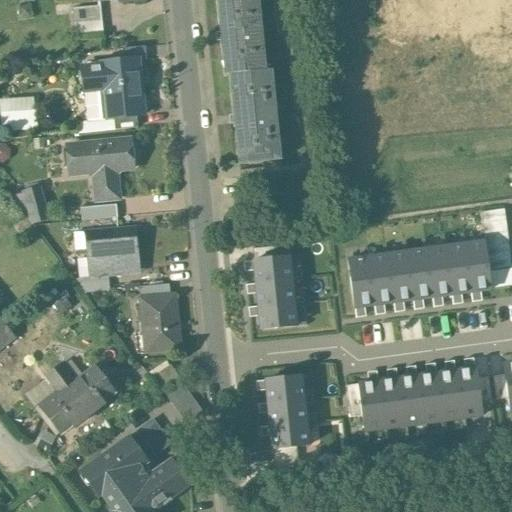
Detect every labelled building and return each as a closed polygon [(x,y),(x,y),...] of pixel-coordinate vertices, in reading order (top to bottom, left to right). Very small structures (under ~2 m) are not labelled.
[(217,0),(219,16),(259,13),(257,0),(217,0)] [(99,6),(73,8),(74,23),(101,20),(99,6)] [(259,13),(219,16),(225,75),(230,74),(265,70),(259,13)] [(102,35),(101,20),(74,23),(76,37),(102,35)] [(145,47),(117,50),(118,60),(139,58),(146,57),(145,47)] [(118,60),(104,61),(104,65),(84,67),(86,92),(107,90),(110,118),(113,117),(136,115),(145,114),(139,58),(118,60)] [(265,70),(230,74),(239,164),(280,160),(271,70),(265,70)] [(0,96),(1,127),(36,126),(35,95),(0,96)] [(136,115),(113,117),(115,130),(138,127),(136,115)] [(130,141),(67,147),(69,165),(92,163),(95,201),(119,199),(115,162),(131,160),(130,141)] [(42,188),(24,192),(33,225),(50,220),(42,188)] [(116,205),(92,207),(93,220),(117,218),(116,205)] [(482,224),(505,221),(505,216),(504,209),(480,213),(482,224)] [(505,221),(482,224),(483,236),(507,233),(506,226),(505,221)] [(134,229),(75,234),(76,250),(76,255),(87,254),(88,261),(90,278),(90,279),(108,277),(123,275),(122,265),(138,264),(134,229)] [(508,239),(507,233),(483,236),(484,243),(485,247),(508,244),(508,239)] [(465,245),(471,293),(479,292),(490,290),(488,271),(486,260),(485,247),(484,243),(465,245)] [(485,247),(486,260),(510,257),(509,251),(508,244),(485,247)] [(460,294),(471,293),(465,245),(445,248),(452,295),(460,294)] [(254,261),(276,258),(275,247),(253,249),(254,255),(254,261)] [(67,256),(65,248),(56,250),(59,258),(69,273),(79,267),(70,254),(67,256)] [(426,250),(432,298),(441,297),(452,295),(445,248),(426,250)] [(426,250),(406,253),(413,301),(421,300),(432,298),(426,250)] [(387,255),(393,303),(401,302),(413,301),(406,253),(387,255)] [(387,255),(368,258),(374,306),(383,304),(393,303),(387,255)] [(255,285),(292,281),(289,257),(276,258),(254,261),(252,261),(253,270),(255,285)] [(510,257),(486,260),(488,271),(511,268),(511,263),(510,257)] [(374,306),(368,258),(348,261),(354,308),(363,307),(374,306)] [(90,279),(90,278),(73,280),(84,293),(109,291),(108,277),(90,279)] [(256,293),(257,308),(294,304),(292,281),(255,285),(256,293)] [(169,286),(138,289),(139,300),(144,300),(170,299),(169,286)] [(170,299),(144,300),(146,336),(153,336),(154,352),(181,350),(178,298),(170,299)] [(294,304),(257,308),(258,317),(260,331),(297,327),(294,304)] [(2,327),(0,328),(0,348),(12,340),(2,327)] [(154,370),(171,388),(183,377),(165,359),(154,370)] [(509,413),(511,412),(511,363),(503,365),(504,376),(507,399),(509,413)] [(55,373),(88,417),(104,404),(102,401),(114,392),(95,368),(87,374),(86,372),(80,377),(81,379),(77,382),(65,366),(55,373)] [(456,372),(462,419),(482,416),(480,402),(477,379),(476,369),(468,370),(456,372)] [(448,373),(436,375),(442,422),(462,419),(456,372),(448,373)] [(88,417),(55,373),(47,380),(59,396),(55,399),(54,397),(47,402),(49,404),(41,410),(59,434),(71,424),(74,427),(88,417)] [(417,377),(423,424),(442,422),(436,375),(428,376),(417,377)] [(507,399),(504,376),(498,377),(494,377),(497,400),(507,399)] [(265,390),(267,404),(304,401),(302,377),(265,380),(265,390)] [(409,378),(398,380),(404,427),(423,424),(417,377),(409,378)] [(477,379),(480,402),(491,401),(488,378),(483,378),(477,379)] [(378,382),(384,429),(404,427),(398,380),(390,381),(378,382)] [(364,432),(384,429),(378,382),(370,383),(358,385),(362,417),(364,432)] [(205,416),(182,383),(166,395),(189,428),(205,416)] [(351,419),(362,417),(358,385),(347,386),(351,419)] [(269,427),(306,423),(304,401),(267,404),(268,413),(269,427)] [(171,445),(153,419),(136,431),(155,456),(171,445)] [(306,423),(269,427),(270,435),(271,450),(274,450),(296,448),(308,447),(306,423)] [(148,464),(128,437),(82,470),(92,483),(89,485),(99,498),(101,496),(112,511),(153,511),(162,505),(163,507),(172,501),(171,500),(186,489),(183,486),(184,485),(177,475),(180,473),(171,460),(146,477),(141,469),(148,464)] [(275,462),(297,459),(296,448),(274,450),(274,456),(275,462)] [(299,471),(297,459),(275,462),(275,468),(276,473),(299,471)]
